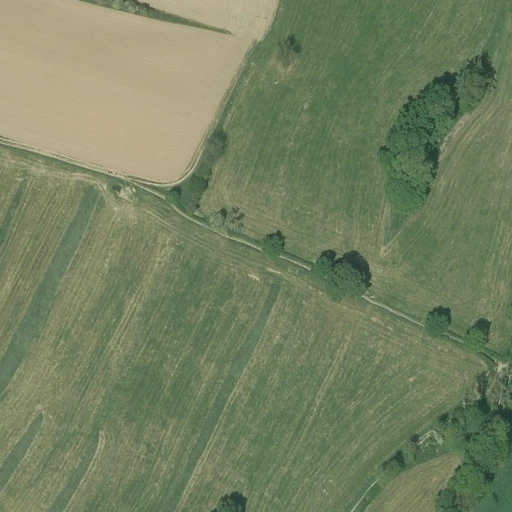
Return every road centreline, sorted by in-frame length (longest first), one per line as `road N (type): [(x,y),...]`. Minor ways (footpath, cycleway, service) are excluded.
road 1 (track): [(125,166),(167,173),(190,164),(254,30)]
road 2 (track): [(0,134),(125,166)]
